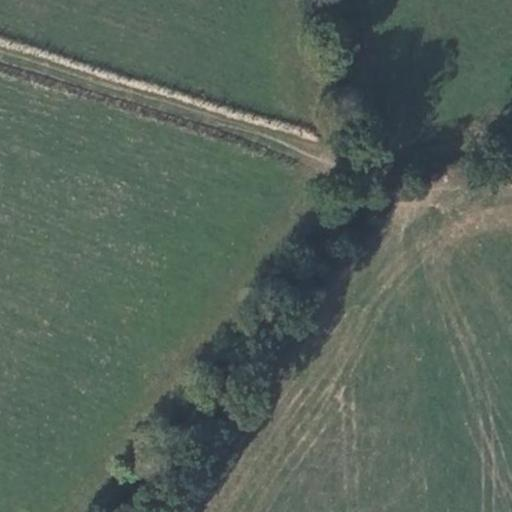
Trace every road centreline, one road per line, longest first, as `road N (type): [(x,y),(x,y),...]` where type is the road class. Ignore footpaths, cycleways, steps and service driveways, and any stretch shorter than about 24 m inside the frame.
road 1 (track): [(327,0),(363,170)]
road 2 (track): [(511,164),(363,170)]
